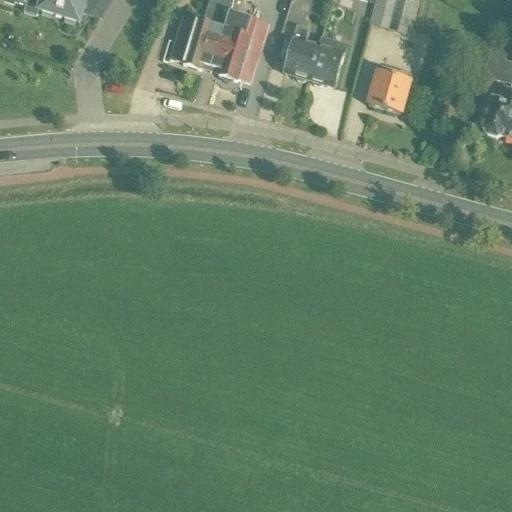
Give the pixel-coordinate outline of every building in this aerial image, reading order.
[(27,0),(25,8),(23,14),(37,18),(39,12),(79,25),(87,0),(86,0),(27,0)] [(213,72),(231,18),(229,18),(234,0),(216,0),(213,12),(208,10),(203,26),(189,22),(175,65),(183,67),(183,68),(201,74),(203,69),(213,72)] [(406,37),(415,0),(376,0),(369,28),(406,37)] [(231,18),(213,72),(221,74),(219,79),(222,80),(222,81),(223,84),(227,86),(231,86),(233,85),(234,84),(237,85),(237,83),(245,85),(252,87),(270,30),(263,28),(241,21),(231,18)] [(292,46),(284,76),(295,79),(297,83),(304,85),(308,83),(311,83),(319,54),(304,49),(309,32),(298,29),(292,46)] [(332,57),(319,54),(311,83),(314,88),(320,90),(325,87),(335,91),(347,51),(335,47),(332,57)] [(483,80),(511,87),(511,64),(506,63),(509,52),(492,48),(483,80)] [(380,69),(369,109),(401,118),(412,77),(380,69)] [(511,140),(511,94),(510,94),(506,106),(493,103),(485,133),(487,138),(497,141),(501,138),(511,140)]
